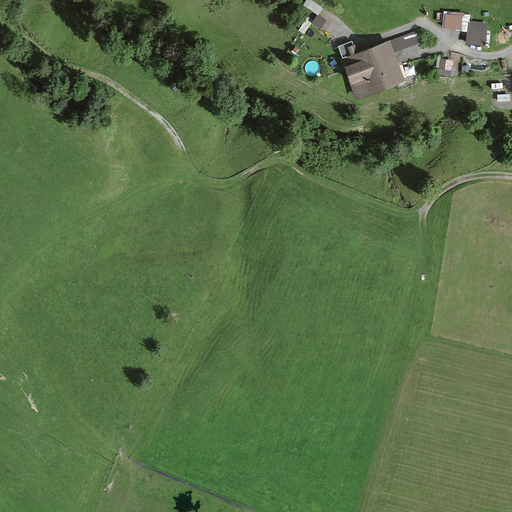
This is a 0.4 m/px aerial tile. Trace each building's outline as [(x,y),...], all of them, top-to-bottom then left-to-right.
[(468,20),(450,19),(450,27),(468,28),(468,20)] [(487,27),(471,25),(469,43),(485,45),(487,27)] [(395,51),(421,43),(418,32),(392,39),(395,51)] [(389,42),(367,51),(381,88),(404,79),(389,42)] [(367,51),(344,60),(358,97),(381,88),(367,51)] [(453,61),(440,59),(438,69),(452,71),(453,61)]
